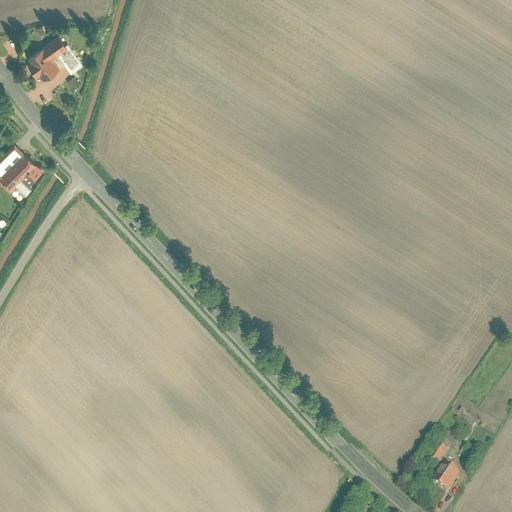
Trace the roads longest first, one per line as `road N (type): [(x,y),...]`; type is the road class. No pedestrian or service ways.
road 1 (tertiary): [(0,73),(52,145),(411,511)]
road 2 (track): [(75,169),(0,286)]
